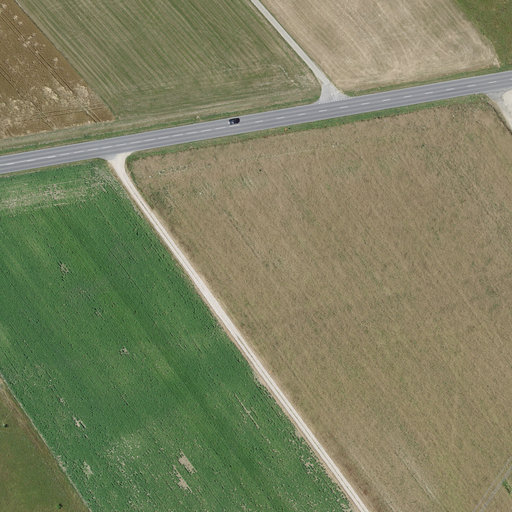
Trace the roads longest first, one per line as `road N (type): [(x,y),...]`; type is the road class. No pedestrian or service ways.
road 1 (secondary): [(0,165),(511,79)]
road 2 (track): [(110,147),(120,173),(363,511)]
road 3 (track): [(252,0),(338,107)]
